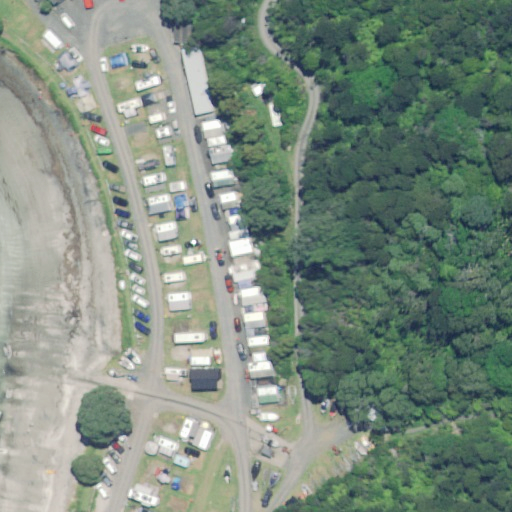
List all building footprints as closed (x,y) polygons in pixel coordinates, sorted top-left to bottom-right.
[(195,38),(177,42),(194,111),(211,107),(195,38)] [(213,137),(226,135),(222,118),(203,123),(207,139),(213,137)] [(226,135),(213,137),(215,145),(206,147),(210,163),(233,157),(227,134),(226,135)] [(235,165),(222,169),(225,183),(238,180),(235,165)] [(167,190),(162,172),(144,176),(148,195),(167,190)] [(187,174),(169,178),(173,196),(191,191),(187,174)] [(239,210),(235,192),(219,195),(223,213),(239,210)] [(173,209),(169,193),(149,198),(153,214),(173,209)] [(190,204),(177,208),(181,221),(194,217),(190,204)] [(228,229),(231,240),(251,236),(245,212),(230,216),(233,228),(228,229)] [(231,240),(229,241),(234,259),(255,254),(251,236),(231,240)] [(260,260),(230,267),(232,273),(228,274),(230,284),(263,277),(260,260)] [(261,289),(241,291),(243,305),(263,302),(261,289)] [(199,291),(188,292),(191,318),(203,316),(199,291)] [(259,327),(258,322),(265,321),(264,311),(245,314),(246,323),(252,322),(252,328),(259,327)] [(195,325),(166,325),(166,339),(195,338),(195,325)] [(270,336),(249,338),(251,353),(271,351),(270,336)] [(214,351),(208,351),(208,341),(199,341),(198,358),(207,358),(213,358),(214,351)] [(190,342),(180,342),(179,366),(189,367),(190,342)] [(271,361),(252,363),(253,378),(273,377),(271,361)] [(254,405),(277,404),(276,396),(276,388),(253,389),(254,405)]
